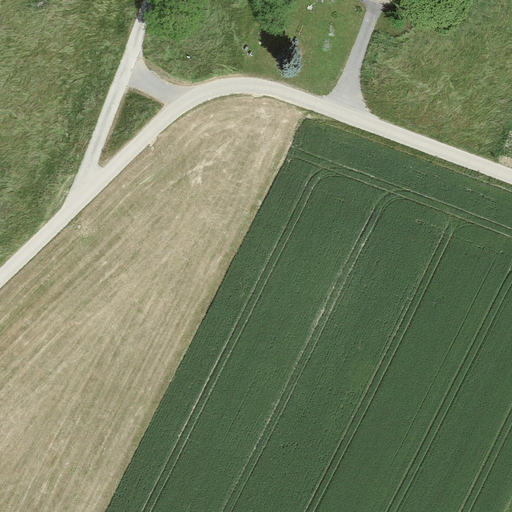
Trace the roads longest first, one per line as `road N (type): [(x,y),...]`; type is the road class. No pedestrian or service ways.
road 1 (unclassified): [(89,184),(166,108),(212,81),(255,76),(511,164)]
road 2 (unclassified): [(150,0),(89,184)]
road 3 (unclassified): [(89,184),(0,276)]
